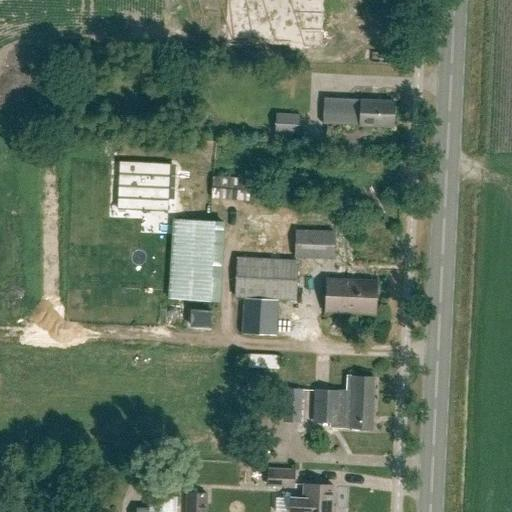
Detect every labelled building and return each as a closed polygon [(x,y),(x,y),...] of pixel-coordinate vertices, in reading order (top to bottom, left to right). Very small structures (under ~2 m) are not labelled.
[(314,37),(316,0),(218,0),(216,29),(314,37)] [(392,127),(394,102),(324,98),(322,123),(392,127)] [(299,136),(300,115),(275,113),(274,135),(299,136)] [(119,164),(118,210),(168,211),(169,165),(119,164)] [(273,194),(274,181),(212,176),(210,199),(261,203),(262,193),(273,194)] [(168,218),(166,298),(216,299),(218,219),(168,218)] [(333,260),(334,232),(296,231),(294,259),(333,260)] [(294,301),(295,295),(296,265),(297,260),(236,258),(236,261),(234,297),(246,298),(244,334),(274,336),(276,300),(294,301)] [(374,313),(375,288),(343,286),(343,283),(329,283),(327,311),(374,313)] [(211,328),(212,312),(192,311),(191,327),(211,328)] [(245,354),(244,367),(276,370),(277,357),(245,354)] [(373,378),(347,377),(346,390),(311,388),(309,423),(333,424),(332,428),(371,430),(373,378)] [(300,416),(301,389),(285,388),(283,415),(300,416)] [(294,471),(268,470),(267,486),(293,487),(294,471)] [(281,499),(280,511),(334,511),(335,506),(332,506),(333,486),(304,485),(303,498),(293,498),(293,499),(281,499)] [(206,511),(207,493),(186,492),(184,511),(206,511)] [(172,511),(176,511),(177,497),(150,496),(149,509),(136,508),(136,511),(172,511)]
